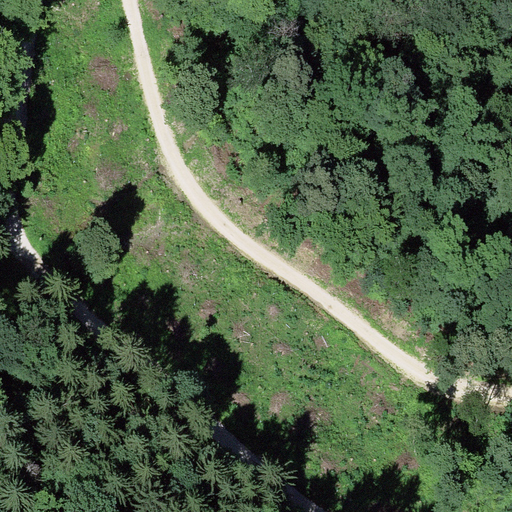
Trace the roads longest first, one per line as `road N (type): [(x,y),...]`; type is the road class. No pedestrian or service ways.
road 1 (track): [(511,396),(429,374),(344,320),(205,209),(167,154),(127,0)]
road 2 (track): [(12,242),(56,290),(314,511)]
road 3 (track): [(34,0),(8,154),(12,242)]
